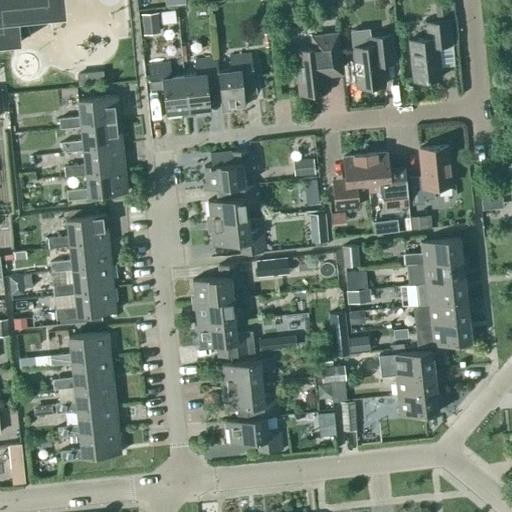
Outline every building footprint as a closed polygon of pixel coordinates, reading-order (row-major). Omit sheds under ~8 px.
[(0,0),(0,44),(20,42),(18,17),(64,12),(62,0),(0,0)] [(354,0),(335,0),(337,11),(355,9),(354,0)] [(447,0),(434,2),(435,16),(448,14),(447,0)] [(155,12),(140,14),(143,33),(159,32),(157,12),(155,12)] [(407,40),(412,80),(441,77),(437,44),(451,43),(448,19),(425,22),(427,37),(407,40)] [(369,27),(349,29),(356,86),(384,83),(382,63),(395,61),(391,33),(370,35),(369,27)] [(312,47),(293,49),(298,93),(326,90),(324,75),(341,73),(338,49),(336,32),(310,35),(312,47)] [(228,56),(230,68),(217,69),(217,70),(218,80),(218,82),(221,112),(233,111),(232,108),(247,107),(245,94),(254,93),(253,77),(250,53),(228,56)] [(218,82),(218,80),(217,70),(217,69),(216,57),(194,59),(195,72),(183,74),(187,114),(194,114),(194,112),(211,110),(208,83),(218,82)] [(182,113),(182,115),(187,114),(183,74),(173,74),(172,62),(149,64),(151,88),(162,87),(165,114),(182,113)] [(455,69),(444,70),(445,88),(456,87),(455,69)] [(80,125),(79,123),(119,118),(116,94),(77,98),(79,115),(58,118),(59,127),(80,125)] [(82,149),(82,147),(121,142),(119,118),(79,123),(80,125),(81,139),(61,141),(62,151),(82,149)] [(82,147),(82,149),(84,170),(124,166),(121,142),(82,147)] [(433,185),(451,184),(447,145),(418,147),(421,174),(409,176),(411,204),(424,202),(424,198),(434,197),(433,185)] [(233,185),(244,184),(242,171),(255,170),(253,148),(229,150),(231,162),(203,166),(205,181),(202,181),(203,189),(233,185)] [(375,153),(375,152),(364,153),(367,190),(380,189),(386,206),(407,204),(403,166),(388,168),(386,152),(375,153)] [(331,177),(334,208),(357,205),(356,191),(367,190),(364,153),(353,154),(353,155),(342,156),(344,176),(331,177)] [(294,175),(314,173),(312,158),(292,159),(294,175)] [(124,166),(84,170),(86,187),(66,189),(67,199),(88,197),(88,195),(126,191),(124,166)] [(315,178),(302,179),(304,191),(317,189),(315,178)] [(206,216),(206,222),(247,218),(246,205),(259,204),(257,182),(244,184),(233,185),(234,197),(207,200),(208,215),(206,216)] [(483,206),(495,205),(493,195),(482,196),(483,206)] [(324,212),(309,214),(311,242),(327,240),(324,212)] [(48,247),(68,245),(68,242),(107,238),(104,213),(65,218),(67,235),(47,237),(48,247)] [(397,229),(410,228),(409,216),(409,215),(396,216),(396,218),(397,229)] [(415,216),(409,216),(410,228),(416,227),(426,226),(427,226),(426,215),(415,216)] [(249,230),(247,218),(206,222),(207,229),(210,229),(212,244),(239,241),(241,253),(264,251),(262,229),(249,230)] [(396,218),(387,219),(389,231),(397,230),(397,229),(396,218)] [(403,253),(404,263),(461,257),(459,236),(419,241),(421,251),(403,253)] [(71,269),(70,266),(110,262),(107,238),(68,242),(68,245),(69,259),(49,261),(50,271),(71,269)] [(357,244),(341,245),(343,266),(359,265),(357,244)] [(29,250),(13,252),(14,263),(15,266),(31,264),(29,250)] [(256,276),(288,273),(287,256),(255,259),(256,276)] [(413,283),(464,278),(461,257),(404,263),(404,264),(407,263),(409,283),(413,283)] [(70,266),(71,269),(72,283),(52,285),(53,295),(73,293),(73,290),(112,286),(110,262),(70,266)] [(190,295),(191,302),(232,297),(231,285),(244,284),(241,262),(218,264),(219,276),(191,279),(193,294),(190,295)] [(29,273),(8,276),(10,294),(18,293),(23,287),(23,284),(31,283),(29,273)] [(416,303),(466,298),(464,278),(413,283),(416,303)] [(115,310),(112,286),(73,290),(73,293),(75,307),(54,309),(55,319),(77,316),(77,314),(115,310)] [(370,301),(369,287),(346,289),(348,303),(370,301)] [(246,309),(233,310),(232,297),(191,302),(192,309),(194,308),(196,323),(234,320),(247,318),(246,309)] [(414,324),(468,319),(466,298),(416,303),(416,304),(412,304),(414,324)] [(362,309),(347,311),(348,324),(363,322),(363,315),(369,314),(368,309),(362,310),(362,309)] [(328,311),(333,354),(348,352),(343,310),(328,311)] [(24,316),(12,318),(13,328),(26,327),(24,316)] [(8,318),(0,318),(0,335),(10,335),(8,318)] [(416,345),(470,340),(468,319),(414,324),(416,345)] [(249,330),(235,332),(234,320),(196,323),(193,323),(194,330),(197,330),(198,345),(215,344),(217,356),(251,352),(249,330)] [(71,362),(70,359),(109,355),(107,331),(68,335),(70,353),(49,355),(49,356),(50,364),(50,365),(71,362)] [(351,349),(365,348),(364,335),(350,336),(351,349)] [(279,336),(257,338),(259,349),(280,347),(279,336)] [(384,374),(394,373),(433,369),(431,348),(391,352),(392,364),(383,365),(384,374)] [(47,354),(34,356),(35,365),(35,366),(50,365),(50,364),(49,356),(49,355),(49,354),(47,354)] [(109,355),(70,359),(71,362),(72,376),(52,378),(53,388),(73,386),(73,383),(112,379),(109,355)] [(330,355),(318,357),(320,367),(331,365),(332,365),(331,355),(330,355)] [(222,379),(219,379),(220,386),(261,381),(260,369),(272,367),(271,357),(220,363),(222,379)] [(341,378),(339,365),(332,365),(331,365),(320,367),(321,381),(341,378)] [(396,394),(436,390),(433,369),(394,373),(396,394)] [(75,408),(115,403),(112,379),(73,383),(73,386),(75,400),(54,402),(55,412),(76,410),(75,408)] [(254,417),(265,415),(265,416),(278,414),(275,392),(263,394),(261,381),(220,386),(221,393),(224,393),(225,408),(253,405),(254,416),(254,417)] [(329,382),(316,383),(318,397),(331,396),(329,382)] [(398,415),(438,411),(436,390),(396,394),(398,415)] [(354,400),(341,401),(343,430),(356,429),(354,400)] [(57,426),(58,436),(78,434),(78,432),(117,427),(115,403),(75,408),(76,410),(77,424),(57,426)] [(318,429),(334,427),(333,410),(317,411),(318,429)] [(279,427),(266,428),(265,416),(265,415),(254,417),(254,416),(224,420),(225,427),(227,427),(229,443),(257,439),(258,451),(282,449),(279,427)] [(78,432),(78,434),(80,448),(60,450),(61,460),(82,457),(82,455),(120,451),(117,427),(78,432)] [(49,436),(39,438),(40,446),(50,445),(49,436)] [(22,464),(10,465),(11,483),(24,482),(22,464)]
